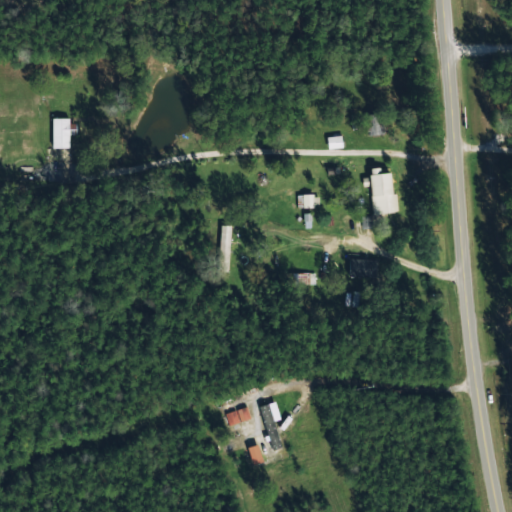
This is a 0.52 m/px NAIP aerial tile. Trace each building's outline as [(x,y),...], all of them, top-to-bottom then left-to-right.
[(378,113),(361,116),(365,136),(382,133),(378,113)] [(49,150),(67,150),(67,136),(71,136),(71,119),(49,119),(49,150)] [(325,137),(325,148),(340,149),(340,138),(325,137)] [(395,214),(394,194),(387,194),(387,173),(366,173),(368,216),(395,214)] [(294,208),(316,208),(316,195),(294,195),(294,208)] [(228,226),(217,226),(217,273),(228,273),(228,226)] [(345,278),(374,278),(374,261),(346,260),(345,278)] [(313,274),(282,274),(282,287),(313,287),(313,274)] [(255,408),(270,451),(280,447),(265,405),(255,408)] [(246,448),(249,465),(258,463),(257,454),(255,455),(254,447),(246,448)]
